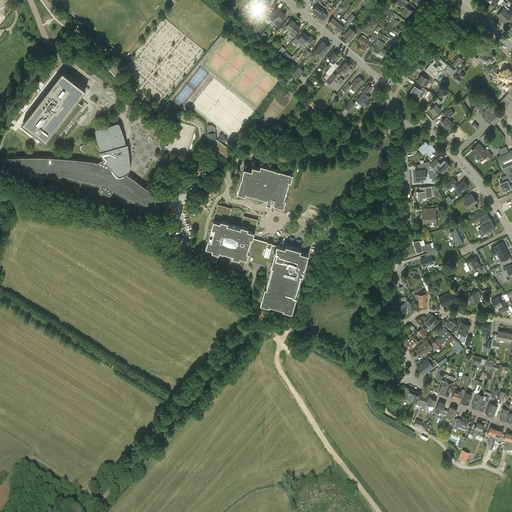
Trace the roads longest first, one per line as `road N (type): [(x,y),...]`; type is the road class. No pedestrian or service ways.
road 1 (track): [(0,182),(122,219),(288,326)]
road 2 (track): [(89,511),(262,311)]
road 3 (residential): [(391,98),(327,158),(262,153),(228,169),(194,160)]
road 4 (residential): [(511,426),(409,382),(412,366),(394,327)]
road 5 (residential): [(508,231),(494,203),(425,124),(399,125)]
road 6 (residential): [(394,327),(392,295),(408,217),(404,178)]
road 7 (residential): [(288,218),(332,229),(363,190),(404,178)]
road 8 (track): [(288,326),(409,382)]
road 9 (residential): [(384,84),(285,0)]
road 10 (residential): [(394,327),(424,311),(511,322)]
